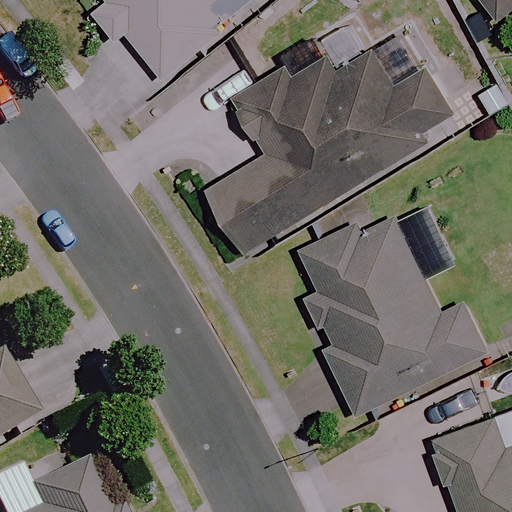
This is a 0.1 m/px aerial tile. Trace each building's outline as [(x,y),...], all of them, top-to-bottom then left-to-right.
[(115,0),(116,0),(102,12),(126,41),(134,34),(169,76),(260,0),(115,0)] [(511,0),(486,0),(505,24),(511,19),(511,0)] [(350,27),(327,41),(321,32),(283,55),(292,69),(241,100),(275,157),(217,193),(254,253),(433,144),(429,137),(463,116),(414,35),(370,61),(350,27)] [(415,216),(406,220),(372,236),(366,224),(308,251),(326,290),(311,297),(335,349),(332,350),(363,417),(497,354),(473,303),(450,314),(433,279),(442,275),(415,216)] [(0,351),(0,441),(40,418),(2,351),(0,351)] [(511,511),(511,448),(502,420),(441,442),(465,511),(511,511)] [(110,511),(91,467),(32,494),(39,511),(110,511)]
